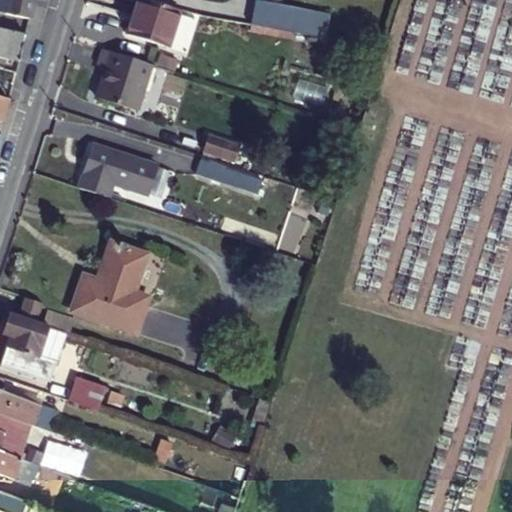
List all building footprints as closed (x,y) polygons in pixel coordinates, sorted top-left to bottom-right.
[(0,0),(0,13),(28,19),(32,0),(0,0)] [(137,0),(131,25),(175,36),(182,2),(173,0),(137,0)] [(289,0),(258,0),(254,19),(303,29),(308,6),(289,1),(289,0)] [(175,36),(131,25),(130,31),(174,41),(175,36)] [(0,56),(19,61),(25,34),(0,28),(0,56)] [(104,103),(144,114),(159,68),(108,53),(103,69),(114,72),(104,103)] [(158,97),(176,105),(186,82),(167,74),(158,97)] [(0,122),(2,124),(9,100),(0,97),(0,122)] [(207,134),(203,148),(235,158),(238,146),(207,134)] [(112,183),(147,194),(156,167),(92,147),(78,189),(108,199),(112,183)] [(229,182),(233,168),(200,158),(195,172),(229,182)] [(83,275),(72,311),(136,332),(148,296),(134,291),(146,253),(110,242),(97,279),(83,275)] [(42,304),(26,299),(20,316),(37,322),(42,304)] [(20,316),(11,314),(4,334),(12,337),(3,364),(51,379),(56,360),(67,332),(50,326),(37,322),(20,316)] [(69,401),(79,371),(76,370),(67,400),(69,401)] [(106,379),(79,371),(69,401),(96,409),(106,379)] [(0,414),(31,425),(40,428),(47,407),(0,391),(0,386),(2,379),(0,378),(0,414)] [(61,405),(49,401),(47,407),(40,428),(52,432),(61,405)] [(0,451),(21,458),(31,425),(0,414),(0,451)] [(0,475),(14,481),(15,478),(33,484),(40,465),(21,458),(0,451),(0,475)] [(0,507),(12,511),(24,511),(29,500),(28,500),(0,489),(0,507)]
